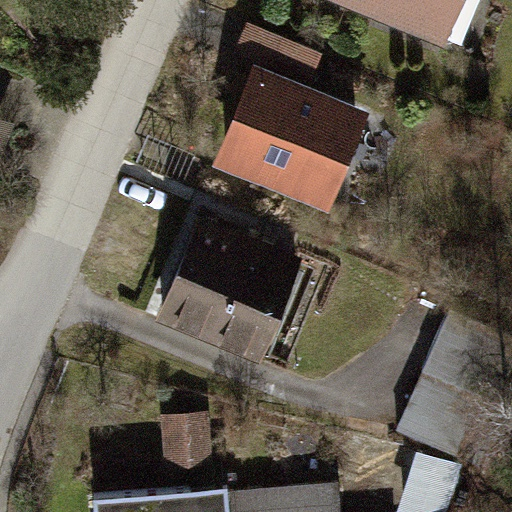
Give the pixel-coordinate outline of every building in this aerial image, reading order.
[(354,0),(441,37),(456,0),(354,0)] [(362,116),(249,69),(211,157),(324,205),(362,116)] [(300,249),(198,206),(156,304),(259,347),(300,249)] [(511,331),(459,308),(406,426),(474,456),(511,370),(511,331)] [(175,462),(220,462),(220,408),(175,407),(175,462)] [(231,482),(232,511),(338,511),(336,476),(231,482)] [(232,511),(231,482),(88,491),(89,511),(232,511)]
